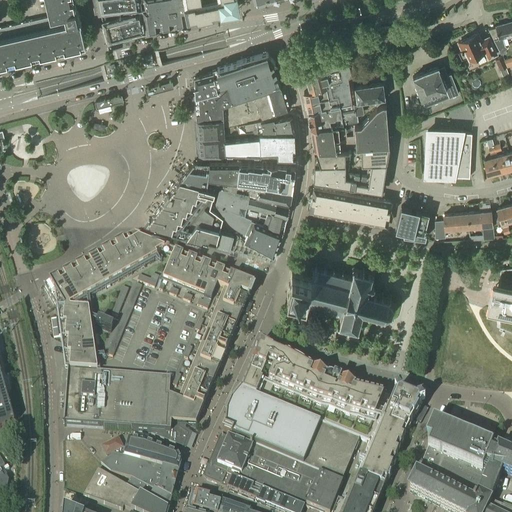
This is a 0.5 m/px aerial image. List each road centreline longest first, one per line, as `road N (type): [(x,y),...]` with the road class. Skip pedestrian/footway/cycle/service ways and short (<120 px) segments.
road 1 (secondary): [(0,115),(329,20)]
road 2 (residential): [(51,511),(45,344),(0,188)]
road 3 (residential): [(382,40),(394,77),(403,180),(446,192),(511,185)]
road 4 (secondary): [(326,1),(102,60)]
